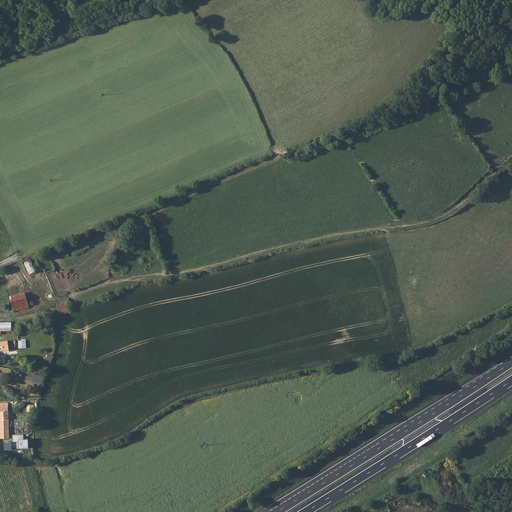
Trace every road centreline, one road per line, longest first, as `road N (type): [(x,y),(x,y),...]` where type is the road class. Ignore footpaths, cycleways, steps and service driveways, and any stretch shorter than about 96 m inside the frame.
road 1 (motorway): [(511,362),(276,511)]
road 2 (motorway): [(305,511),(511,380)]
